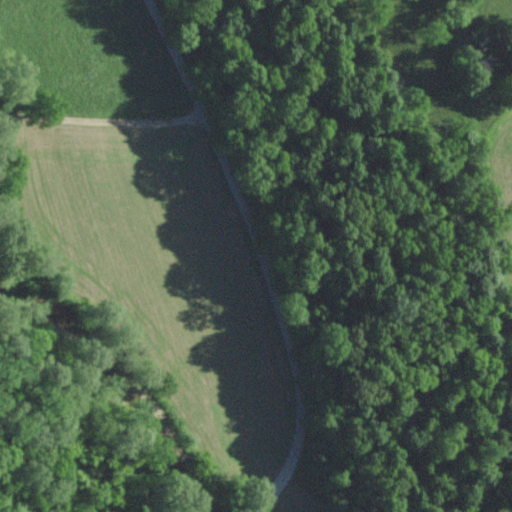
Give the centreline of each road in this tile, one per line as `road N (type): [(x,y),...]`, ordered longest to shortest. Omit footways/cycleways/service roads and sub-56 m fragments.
road 1 (residential): [(297,511),(325,423),(320,287),(304,276),(227,139),(222,79),(189,0)]
road 2 (residential): [(226,126),(164,130),(0,113)]
